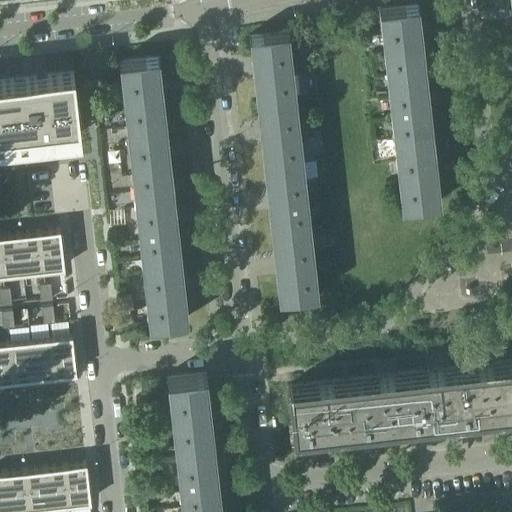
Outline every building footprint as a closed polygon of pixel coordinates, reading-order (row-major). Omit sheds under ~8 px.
[(378,7),(382,40),(422,36),(418,2),(378,7)] [(248,32),(252,68),(292,63),(288,28),(248,32)] [(382,40),(386,73),(426,68),(422,36),(382,40)] [(118,59),(122,94),(162,89),(158,54),(118,59)] [(252,68),(256,99),(296,94),(292,63),(252,68)] [(0,76),(0,131),(7,130),(79,122),(73,68),(45,71),(45,72),(36,73),(36,72),(0,76)] [(386,73),(389,106),(429,102),(426,68),(386,73)] [(122,94),(126,125),(166,121),(162,89),(122,94)] [(256,99),(259,131),(299,126),(296,94),(256,99)] [(106,95),(95,97),(98,115),(109,114),(106,95)] [(389,106),(393,137),(433,133),(429,102),(389,106)] [(126,125),(129,157),(169,153),(166,121),(126,125)] [(259,131),(263,165),(303,160),(299,126),(259,131)] [(393,137),(397,170),(436,166),(433,133),(393,137)] [(129,157),(133,190),(173,186),(169,153),(129,157)] [(263,165),(267,197),(306,193),(303,160),(263,165)] [(436,166),(397,170),(400,204),(440,200),(438,180),(436,166)] [(133,190),(136,222),(176,218),(173,186),(133,190)] [(267,197),(270,229),(310,225),(306,193),(267,197)] [(136,222),(140,256),(180,251),(176,218),(136,222)] [(270,229),(274,262),(314,257),(310,225),(270,229)] [(59,227),(38,229),(43,268),(63,266),(59,227)] [(38,229),(18,231),(22,270),(43,268),(38,229)] [(18,231),(0,233),(0,260),(1,273),(22,270),(18,231)] [(140,256),(144,288),(184,283),(180,251),(140,256)] [(314,257),(274,262),(275,271),(278,296),(298,294),(318,292),(314,257)] [(49,281),(38,282),(39,291),(50,289),(49,281)] [(184,283),(144,288),(148,322),(188,317),(184,283)] [(9,286),(0,286),(0,295),(10,294),(9,286)] [(50,289),(39,291),(40,299),(51,298),(50,289)] [(131,293),(119,295),(121,311),(133,309),(131,293)] [(10,294),(0,295),(0,303),(11,302),(10,294)] [(52,304),(41,305),(42,313),(53,312),(52,304)] [(12,308),(0,310),(1,318),(12,316),(12,308)] [(53,312),(42,313),(43,321),(54,320),(53,312)] [(12,316),(1,318),(2,326),(13,325),(12,316)] [(71,332),(47,335),(52,374),(75,371),(71,332)] [(47,335),(27,337),(31,376),(52,374),(47,335)] [(27,337),(7,339),(11,378),(31,376),(27,337)] [(7,339),(0,340),(0,379),(11,378),(7,339)] [(511,386),(509,359),(485,362),(490,410),(511,407),(511,386)] [(485,362),(459,365),(465,413),(490,410),(485,362)] [(459,365),(434,367),(439,416),(465,413),(459,365)] [(434,367),(410,370),(415,419),(439,416),(434,367)] [(165,374),(169,409),(210,404),(206,370),(165,374)] [(410,370),(385,373),(391,422),(415,419),(410,370)] [(385,373),(361,376),(366,424),(391,422),(385,373)] [(361,376),(325,380),(330,428),(366,424),(361,376)] [(330,428),(325,380),(288,384),(293,432),(330,428)] [(169,409),(173,441),(213,436),(210,404),(169,409)] [(173,441),(176,473),(217,468),(213,436),(173,441)] [(85,460),(65,463),(69,502),(90,499),(85,460)] [(65,463),(44,465),(48,504),(69,502),(65,463)] [(44,465),(23,467),(28,506),(48,504),(44,465)] [(23,467),(3,470),(7,509),(28,506),(23,467)] [(176,473),(180,506),(220,501),(217,468),(176,473)] [(180,506),(180,511),(221,511),(220,501),(180,506)]
